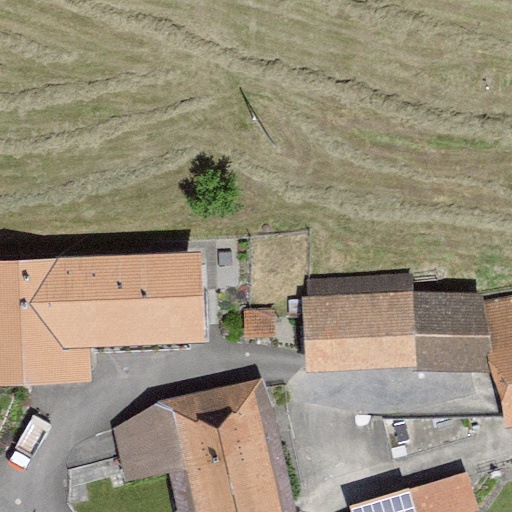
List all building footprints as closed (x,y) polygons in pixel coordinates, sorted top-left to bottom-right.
[(207,248),(0,259),(0,386),(95,381),(93,344),(212,337),(207,248)] [(486,286),(303,296),(307,365),(490,355),(487,301),(486,286)] [(511,296),(487,301),(511,417),(511,296)] [(153,391),(106,423),(120,476),(173,468),(185,511),(274,511),(292,508),(259,370),(153,391)] [(480,511),(468,466),(352,498),(355,511),(480,511)]
